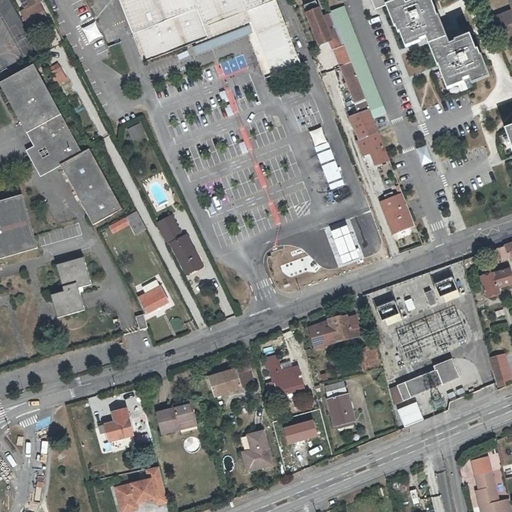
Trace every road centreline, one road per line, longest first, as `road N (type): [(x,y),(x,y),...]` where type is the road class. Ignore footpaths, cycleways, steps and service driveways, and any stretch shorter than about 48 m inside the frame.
road 1 (residential): [(443,253),(0,412)]
road 2 (unknown): [(205,330),(58,42)]
road 3 (residential): [(355,0),(443,253)]
road 4 (primary): [(443,426),(236,511)]
road 5 (primary): [(277,511),(448,441)]
